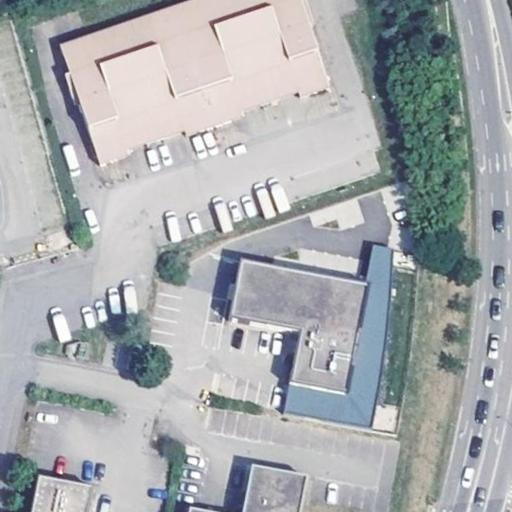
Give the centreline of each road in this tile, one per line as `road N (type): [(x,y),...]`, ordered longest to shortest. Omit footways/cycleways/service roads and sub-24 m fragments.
road 1 (residential): [(0,395),(14,323),(26,307),(100,276),(117,256),(134,209),(150,197),(370,124)]
road 2 (secondary): [(485,0),(506,127),(509,257),(495,421)]
